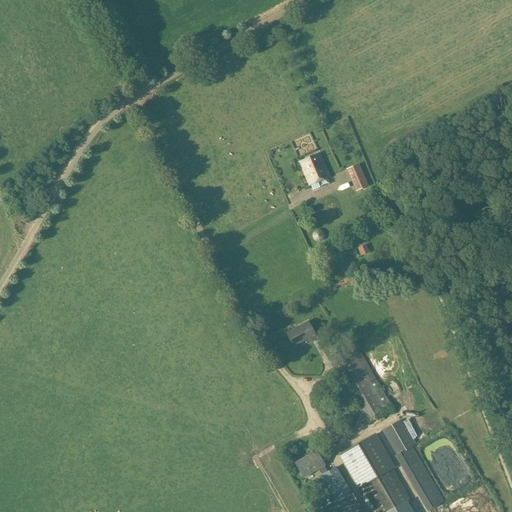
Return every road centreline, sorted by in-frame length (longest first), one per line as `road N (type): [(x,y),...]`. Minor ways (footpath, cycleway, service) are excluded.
road 1 (unclassified): [(0,284),(92,132),(118,107),(302,0)]
road 2 (track): [(321,424),(258,461),(287,511)]
